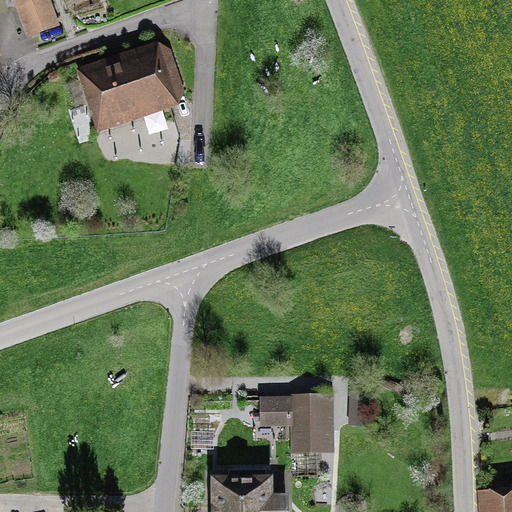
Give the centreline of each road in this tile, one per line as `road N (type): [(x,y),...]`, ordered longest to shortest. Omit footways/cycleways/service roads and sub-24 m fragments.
road 1 (unclassified): [(406,193),(455,365),(465,511)]
road 2 (residential): [(207,0),(33,61),(0,105)]
road 3 (unclassified): [(184,274),(165,511)]
road 4 (residential): [(184,274),(406,193)]
road 5 (unclassified): [(335,0),(406,193)]
road 6 (residential): [(0,336),(184,274)]
road 7 (residential): [(207,0),(199,166)]
